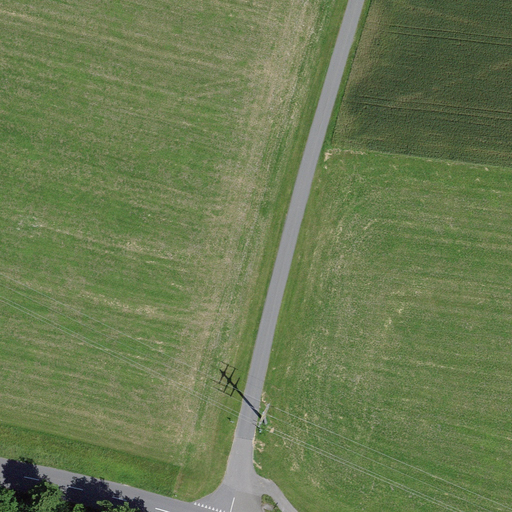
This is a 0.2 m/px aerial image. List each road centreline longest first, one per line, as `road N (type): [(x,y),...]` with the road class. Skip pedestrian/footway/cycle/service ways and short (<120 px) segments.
road 1 (unclassified): [(231,511),(316,150),(361,0)]
road 2 (tertiary): [(159,511),(0,474)]
